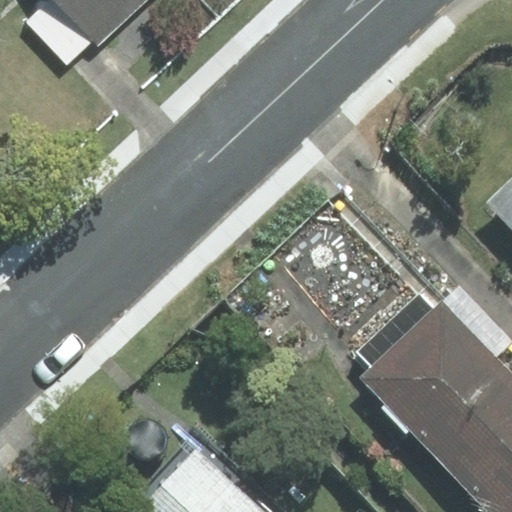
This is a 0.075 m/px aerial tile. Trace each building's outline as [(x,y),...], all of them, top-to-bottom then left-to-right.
[(100,45),(145,0),(44,0),(26,19),(67,61),(91,36),(100,45)] [(511,184),(490,204),(511,226),(511,184)] [(511,511),(511,379),(441,305),(432,314),(415,296),(353,355),(368,371),(354,384),(477,511),(511,511)] [(228,403),(199,432),(231,466),(261,437),(228,403)] [(259,511),(193,448),(131,511),(259,511)]
